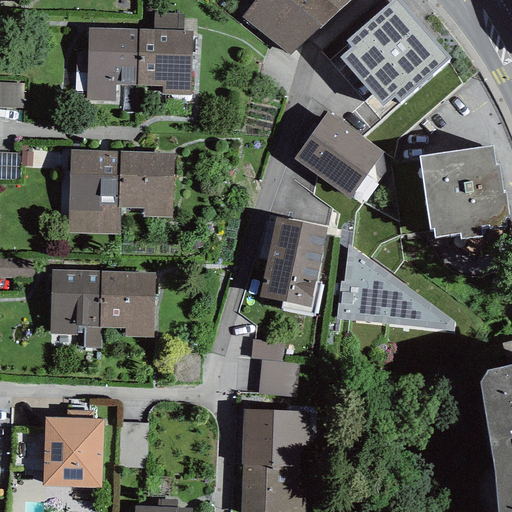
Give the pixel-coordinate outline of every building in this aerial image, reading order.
[(254,0),(241,17),(289,56),(351,0),(254,0)] [(362,102),(379,121),(450,59),(398,0),(392,0),(346,41),(351,47),(339,57),(371,94),(362,102)] [(153,30),(183,31),(184,14),(154,13),(153,30)] [(115,85),(137,86),(137,29),(88,28),(86,85),(86,100),(115,101),(115,85)] [(153,30),(137,29),(137,86),(161,86),(161,95),(190,96),(191,87),(192,31),(183,31),(153,30)] [(24,83),(0,82),(0,106),(23,107),(24,83)] [(326,113),(293,159),(350,199),(383,152),(326,113)] [(492,146),(418,156),(428,230),(432,229),(434,239),(459,235),(460,240),(510,233),(505,193),(503,193),(499,165),(495,166),(492,146)] [(119,208),(120,152),(71,150),(67,233),(119,234),(119,208)] [(32,152),(21,151),(21,166),(32,166),(32,152)] [(120,152),(119,208),(143,208),(143,218),(173,218),(174,153),(120,152)] [(20,154),(0,153),(0,179),(18,180),(20,154)] [(276,217),(260,298),(310,308),(327,228),(276,217)] [(454,322),(347,245),(344,282),(340,282),(338,291),(342,291),(340,304),(338,304),(336,320),(453,332),(454,322)] [(0,258),(0,278),(34,278),(34,259),(0,258)] [(100,272),(51,270),(49,334),(83,335),(84,327),(99,328),(100,272)] [(155,273),(100,272),(99,328),(101,328),(125,328),(125,337),(153,337),(155,273)] [(101,348),(101,328),(99,328),(84,327),(83,335),(83,348),(101,348)] [(252,339),(250,359),(282,361),(283,342),(252,339)] [(261,361),(258,394),(296,398),(299,365),(261,361)] [(493,464),(497,511),(511,511),(511,364),(487,371),(479,381),(493,464)] [(309,411),(242,409),(240,464),(242,464),(307,466),(309,411)] [(65,419),(92,420),(92,412),(65,411),(65,419)] [(43,486),(100,488),(102,420),(92,420),(65,419),(45,418),(43,486)] [(149,423),(119,422),(117,468),(147,469),(149,423)] [(305,511),(307,466),(242,464),(240,511),(305,511)] [(156,507),(176,508),(176,500),(157,499),(156,507)]
